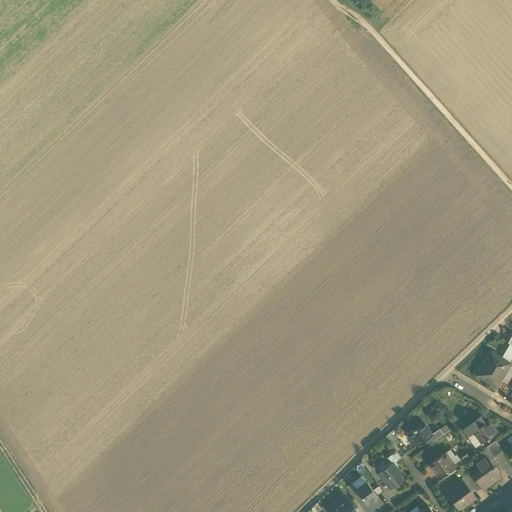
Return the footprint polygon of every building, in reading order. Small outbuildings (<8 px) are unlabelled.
[(511,346),(503,360),(510,365),(511,361),(511,346)] [(503,360),(491,353),(477,377),(496,389),(509,367),(511,365),(510,365),(503,360)] [(480,418),(463,431),(468,438),(474,434),(482,445),(487,441),(488,442),(490,440),(490,439),(498,434),(489,423),(486,425),(480,418)] [(445,423),(439,428),(442,433),(449,429),(445,423)] [(424,425),(409,436),(417,447),(429,439),(432,436),(424,425)] [(440,430),(432,436),(429,439),(432,443),(443,435),(440,430)] [(408,454),(391,432),(386,438),(401,459),(408,454)] [(495,442),(487,448),(495,459),(503,453),(495,442)] [(495,459),(487,448),(482,452),(486,458),(486,457),(490,462),(495,459)] [(445,454),(430,465),(438,477),(448,470),(453,466),(453,465),(445,454)] [(467,455),(460,460),(463,465),(470,460),(467,455)] [(380,473),(366,456),(362,461),(378,482),(382,479),(379,474),(380,473)] [(486,458),(475,465),(480,473),(475,477),(474,478),(481,488),(483,490),(501,478),(490,462),(486,457),(486,458)] [(460,460),(453,465),(453,466),(448,470),(451,474),(463,465),(460,460)] [(380,473),(379,474),(382,479),(391,490),(405,480),(393,464),(380,473)] [(481,488),(474,478),(475,477),(471,473),(466,477),(475,490),(476,492),(481,488)] [(475,490),(466,477),(460,481),(462,484),(464,483),(471,493),(475,490)] [(378,497),(368,483),(358,490),(357,491),(359,494),(367,505),(378,497)] [(462,484),(449,493),(456,502),(454,503),(459,511),(474,499),(470,494),(471,493),(464,483),(462,484)] [(358,490),(352,484),(347,488),(354,498),(359,494),(357,491),(358,490)] [(356,511),(348,500),(332,511),(333,511),(356,511)]
